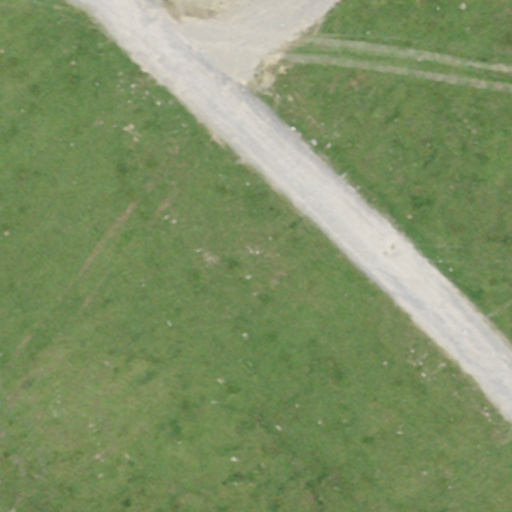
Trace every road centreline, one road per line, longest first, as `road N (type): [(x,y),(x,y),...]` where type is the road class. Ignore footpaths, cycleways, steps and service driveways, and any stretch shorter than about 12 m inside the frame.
road 1 (track): [(511,404),(100,0)]
road 2 (track): [(113,14),(232,14),(270,0)]
